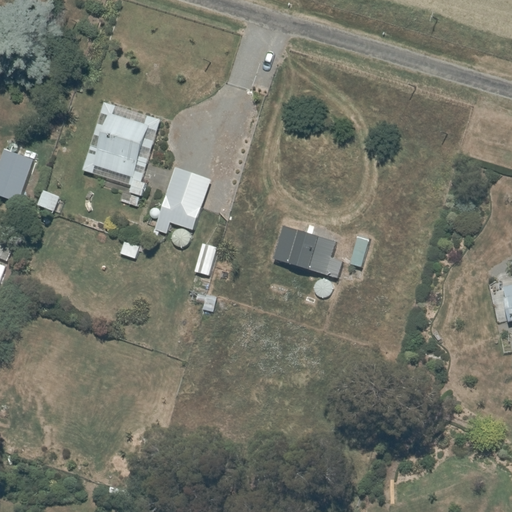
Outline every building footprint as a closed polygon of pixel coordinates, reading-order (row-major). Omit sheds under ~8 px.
[(147,178),(144,178),(160,122),(143,117),(101,105),(82,173),(119,184),(114,202),(138,209),(144,189),(147,178)] [(33,161),(4,151),(0,160),(0,196),(17,202),(33,161)] [(169,223),(193,230),(194,226),(210,180),(175,168),(153,230),(165,234),(169,223)] [(62,198),(43,190),(35,208),(53,217),(62,198)] [(318,273),(337,279),(342,263),(330,259),(335,242),(283,226),(273,258),(318,273)] [(369,239),(355,236),(349,265),(363,268),(369,239)] [(217,241),(202,237),(192,271),(207,275),(217,241)] [(142,246),(125,242),(121,257),(138,261),(142,246)] [(0,282),(8,262),(0,258),(0,282)] [(497,324),(508,322),(511,321),(511,271),(487,277),(497,324)]
